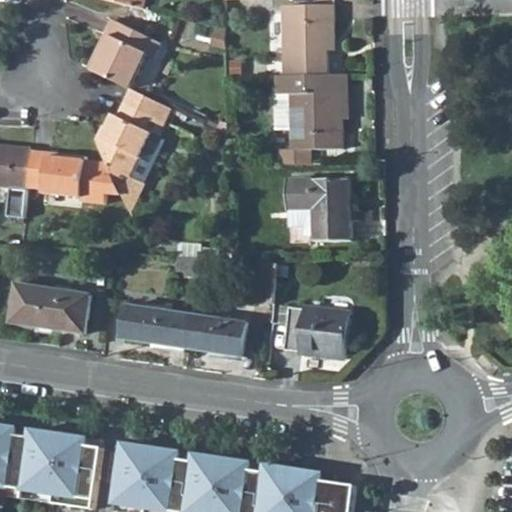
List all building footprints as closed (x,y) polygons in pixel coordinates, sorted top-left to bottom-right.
[(104,0),(142,10),(145,0),(104,0)] [(284,8),(286,77),(329,76),(329,52),(335,52),(335,7),(284,8)] [(110,37),(93,72),(131,90),(148,56),(154,59),(161,45),(113,21),(106,35),(110,37)] [(106,35),(89,70),(93,72),(110,37),(106,35)] [(279,151),(280,168),(311,168),(311,151),(343,150),(342,94),(346,95),(345,76),(329,76),(286,77),(279,77),(279,95),(277,95),(278,130),(293,130),(294,151),(279,151)] [(112,114),(97,147),(108,171),(113,168),(129,177),(149,134),(158,137),(173,110),(131,90),(118,116),(112,114)] [(166,142),(158,137),(149,134),(129,177),(120,195),(130,215),(166,142)] [(0,188),(26,191),(26,188),(29,152),(30,149),(0,146),(0,188)] [(47,154),(29,152),(26,188),(41,190),(41,194),(78,197),(84,157),(63,155),(63,160),(46,157),(47,154)] [(120,195),(129,177),(113,168),(108,171),(120,195)] [(351,181),(289,182),(289,210),(315,210),(315,243),(353,242),(351,181)] [(257,302),(275,305),(280,264),(262,263),(257,302)] [(92,297),(41,289),(35,327),(86,335),(92,297)] [(124,341),(188,350),(193,316),(129,306),(124,341)] [(305,308),(291,307),(287,348),(301,350),(301,352),(349,356),(353,310),(305,306),(305,308)] [(248,324),(193,316),(188,350),(243,358),(248,324)] [(0,511),(0,486),(54,494),(53,503),(95,509),(104,448),(89,446),(88,455),(81,454),(83,438),(33,430),(32,437),(18,435),(19,428),(0,425),(0,511)] [(33,430),(19,428),(18,435),(32,437),(33,430)] [(90,439),(83,438),(81,454),(88,455),(89,446),(90,439)] [(178,452),(125,444),(124,451),(116,503),(147,508),(146,511),(353,511),(357,486),(324,481),(323,491),(315,490),(317,473),(269,466),(269,473),(254,471),(252,479),(246,478),(249,463),(199,455),(198,462),(183,460),(181,469),(176,468),(178,452)] [(199,455),(178,452),(176,468),(181,469),(183,460),(198,462),(199,455)] [(269,466),(249,463),(246,478),(252,479),(254,471),(269,473),(269,466)] [(325,474),(317,473),(315,490),(323,491),(324,481),(325,474)] [(3,511),(6,496),(53,503),(54,494),(0,486),(0,511),(3,511)] [(115,511),(146,511),(147,508),(116,503),(115,511)]
